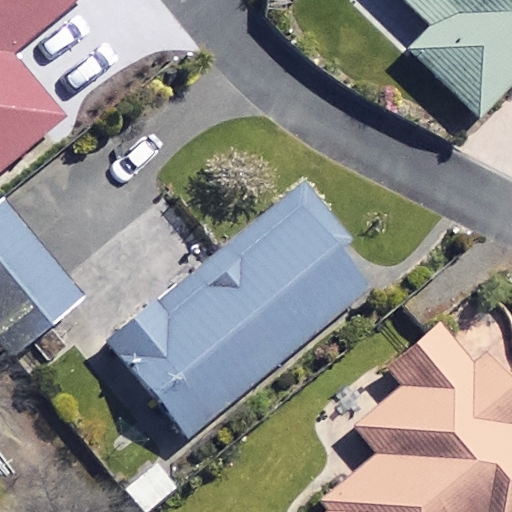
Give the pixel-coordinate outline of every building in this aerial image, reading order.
[(0,48),(59,0),(0,0),(0,155),(50,114),(0,52),(0,48)] [(511,0),(393,0),(420,25),(397,48),(467,115),(511,67),(511,0)] [(360,284),(282,189),(97,340),(174,435),(360,284)] [(67,296),(0,216),(0,347),(3,351),(67,296)] [(511,511),(511,376),(461,315),(436,336),(425,322),(377,363),(390,378),(340,420),(366,450),(291,511),(511,511)]
